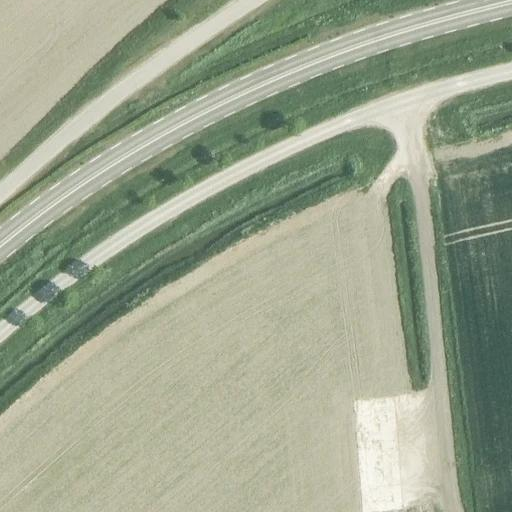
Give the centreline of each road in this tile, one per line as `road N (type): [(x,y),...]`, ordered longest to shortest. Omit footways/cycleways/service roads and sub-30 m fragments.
road 1 (secondary): [(0,251),(122,161),(234,100),(368,48),(511,8)]
road 2 (unclassified): [(0,334),(157,217),(262,160),(403,101)]
road 3 (unclassified): [(455,511),(418,168),(403,101)]
road 4 (unclassified): [(0,199),(103,110),(257,0)]
